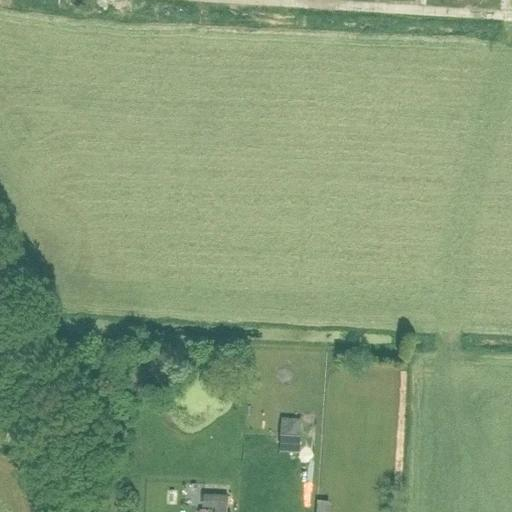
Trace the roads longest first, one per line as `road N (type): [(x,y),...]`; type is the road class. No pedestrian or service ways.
road 1 (track): [(511,19),(241,0)]
road 2 (unclassified): [(74,511),(32,371),(0,299)]
